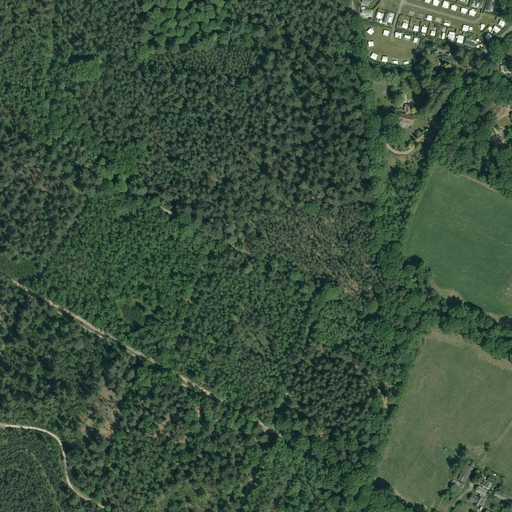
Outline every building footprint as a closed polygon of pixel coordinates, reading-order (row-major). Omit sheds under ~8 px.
[(450,66),(452,59),(442,56),(440,63),(450,66)] [(412,125),(414,117),(408,116),(409,113),(411,106),(405,105),(404,112),(405,112),(405,115),(399,113),(397,121),(412,125)] [(467,463),(460,477),(467,481),(474,466),(467,463)] [(489,490),(491,486),(494,487),(497,482),(489,477),(486,481),(484,480),(481,485),(489,490)] [(464,486),(453,480),(450,485),(461,492),(464,486)] [(474,505),(478,507),(483,499),(482,499),(487,491),(479,486),(475,492),(480,494),(479,497),(478,497),(472,494),(469,500),(475,504),(474,505)] [(511,497),(496,491),(494,496),(511,504),(511,497)]
